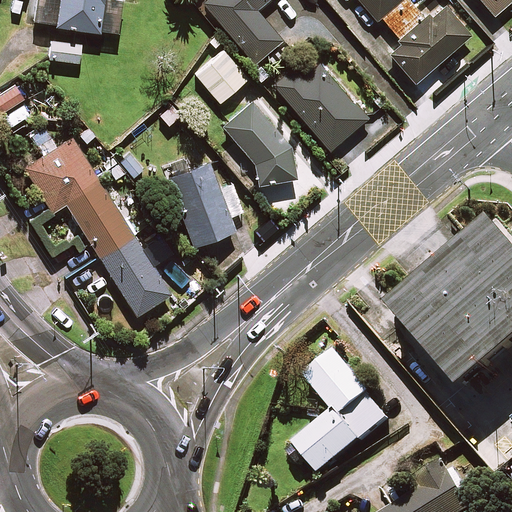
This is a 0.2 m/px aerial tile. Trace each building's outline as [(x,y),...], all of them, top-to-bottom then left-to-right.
[(34,0),(32,24),(113,33),(116,1),(108,0),(34,0)] [(266,0),(205,0),(202,4),(253,64),(281,40),(256,10),(266,0)] [(355,0),(386,33),(414,8),(406,0),(355,0)] [(478,0),(491,15),(509,0),(478,0)] [(470,34),(445,4),(387,53),(412,83),(470,34)] [(79,44),(50,42),(48,60),(78,62),(79,44)] [(246,79),(222,51),(195,75),(218,103),(246,79)] [(365,118),(317,62),(300,77),(292,67),(271,85),(328,150),(365,118)] [(27,106),(14,85),(0,93),(0,112),(14,104),(19,111),(27,106)] [(288,147),(251,102),(221,126),(252,164),(256,185),(294,177),(288,147)] [(180,117),(170,104),(158,114),(168,127),(180,117)] [(169,294),(71,137),(22,167),(51,213),(65,204),(134,316),(169,294)] [(111,155),(102,162),(116,180),(125,173),(111,155)] [(233,230),(206,162),(165,178),(191,246),(233,230)] [(393,309),(464,392),(511,351),(511,243),(494,223),(443,266),(393,309)] [(294,444),(295,445),(287,452),(298,466),(307,459),(319,475),(389,419),(334,351),(304,376),(334,412),(294,444)] [(487,436),(475,446),(496,470),(508,459),(487,436)] [(464,511),(471,507),(444,465),(418,481),(423,489),(386,511),(464,511)]
